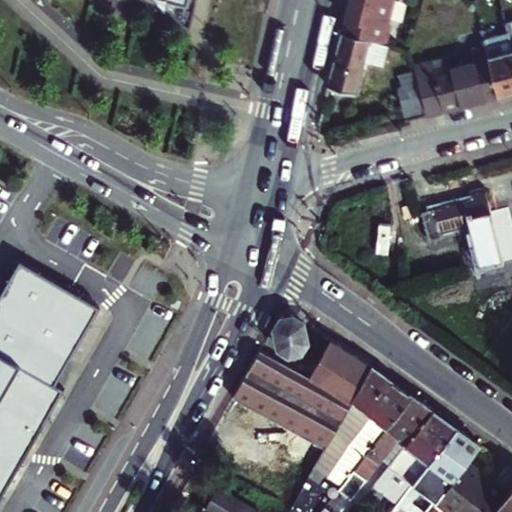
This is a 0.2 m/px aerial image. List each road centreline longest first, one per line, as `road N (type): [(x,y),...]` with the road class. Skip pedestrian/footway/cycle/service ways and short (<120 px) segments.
road 1 (tertiary): [(511,432),(267,257)]
road 2 (primary): [(231,239),(179,379),(107,511)]
road 3 (primary): [(140,511),(267,257)]
road 4 (residential): [(284,177),(511,119)]
road 5 (primary): [(288,0),(246,186)]
road 6 (primary): [(284,177),(324,0)]
